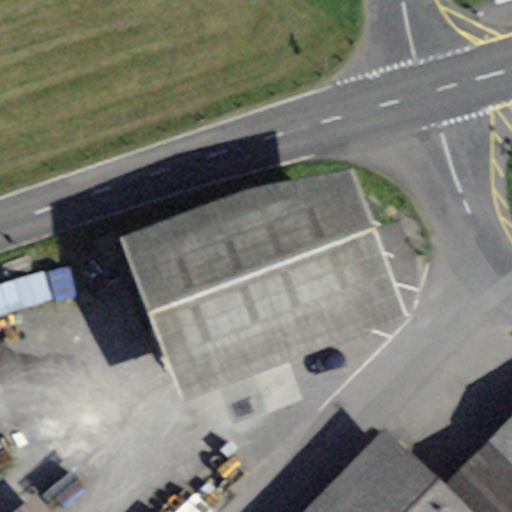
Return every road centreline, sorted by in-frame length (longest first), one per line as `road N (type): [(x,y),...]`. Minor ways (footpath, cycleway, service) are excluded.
road 1 (tertiary): [(421,86),(148,163),(0,216)]
road 2 (unclassified): [(495,314),(280,511)]
road 3 (unclassified): [(421,86),(495,314)]
